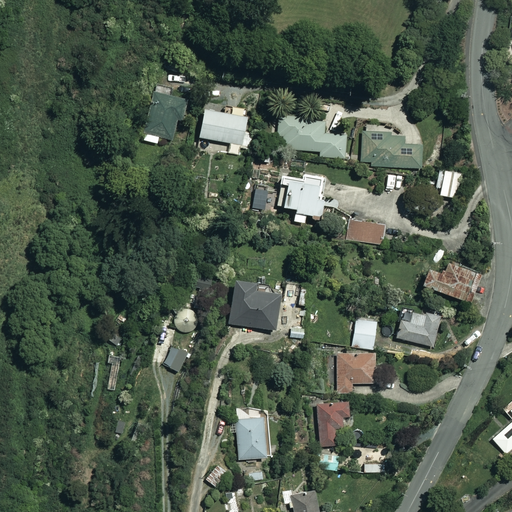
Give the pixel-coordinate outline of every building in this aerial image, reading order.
[(185,98),(151,91),(142,140),(166,144),(167,137),(171,138),(175,118),(181,119),(185,98)] [(247,116),(203,106),(197,136),(241,145),(247,116)] [(307,115),(279,113),(276,148),(319,151),(319,157),(344,159),(346,135),(323,134),(324,121),(307,120),(307,115)] [(389,131),(361,131),(360,161),(371,161),(371,166),(421,168),(422,144),(402,144),(402,134),(389,134),(389,131)] [(461,173),(439,167),(435,186),(440,187),(438,194),(455,198),(461,173)] [(300,178),(279,174),(274,206),(292,209),(290,220),(303,222),(304,214),(317,216),(323,177),(301,173),(300,178)] [(382,225),(349,221),(347,240),(380,244),(382,225)] [(479,274),(445,261),(441,272),(426,267),(420,283),(468,302),(479,274)] [(269,283),(233,277),(226,322),(273,329),(278,292),(268,291),(269,283)] [(294,302),(293,289),(282,289),(282,302),(294,302)] [(439,317),(402,308),(395,337),(432,346),(439,317)] [(189,309),(184,309),(176,313),(173,319),(174,326),(177,331),(184,335),(190,334),(196,330),(199,322),(199,317),(195,312),(189,309)] [(375,321),(355,318),(351,345),(372,348),(375,321)] [(188,353),(171,346),(164,365),(181,372),(188,353)] [(372,352),(335,353),(336,392),(351,391),(351,382),(373,382),(372,352)] [(346,400),(315,402),(319,446),(336,445),(334,427),(341,427),(340,415),(347,414),(346,400)] [(491,438),(504,453),(511,446),(511,402),(503,411),(511,420),(491,438)] [(268,456),(264,415),(234,418),(238,459),(268,456)] [(145,425),(138,421),(130,441),(138,444),(145,425)] [(227,469),(218,462),(205,478),(214,485),(227,469)] [(381,464),(364,464),(364,472),(381,472),(381,464)] [(292,511),(326,511),(324,504),(318,506),(314,490),(289,496),(292,511)]
